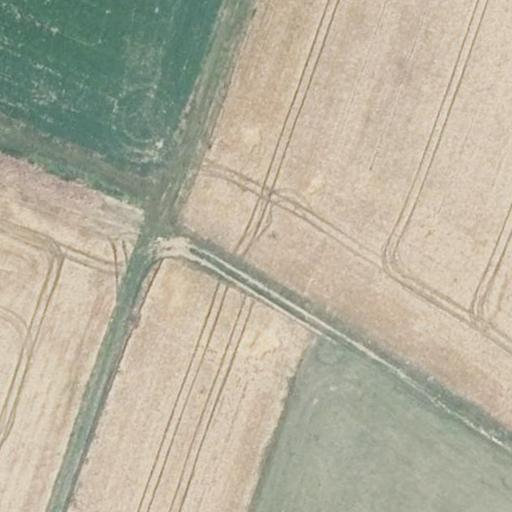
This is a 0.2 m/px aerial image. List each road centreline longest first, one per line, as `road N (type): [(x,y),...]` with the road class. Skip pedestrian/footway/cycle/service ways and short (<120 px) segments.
road 1 (track): [(0,130),(160,213),(199,247),(511,442)]
road 2 (track): [(233,0),(61,511)]
